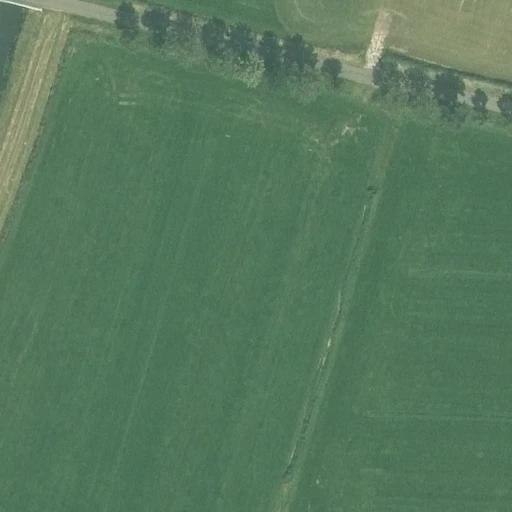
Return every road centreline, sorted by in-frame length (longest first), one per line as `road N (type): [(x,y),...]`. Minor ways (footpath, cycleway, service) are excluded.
road 1 (unclassified): [(511,113),(44,0)]
road 2 (track): [(0,161),(56,0)]
